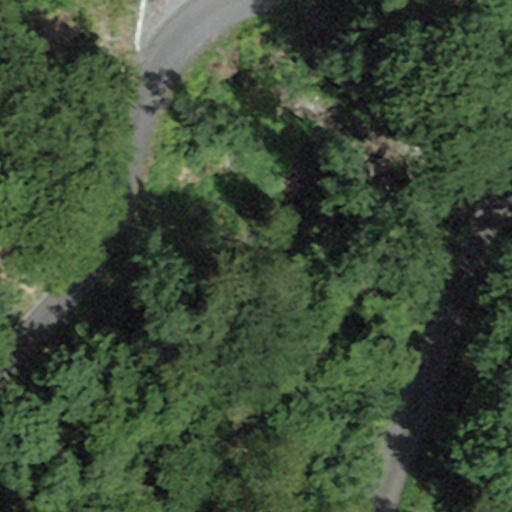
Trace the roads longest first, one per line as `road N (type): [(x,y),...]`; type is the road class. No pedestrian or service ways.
road 1 (unclassified): [(251,0),(182,44),(157,74),(112,225),(79,286),(0,370)]
road 2 (unclassified): [(387,511),(511,188)]
